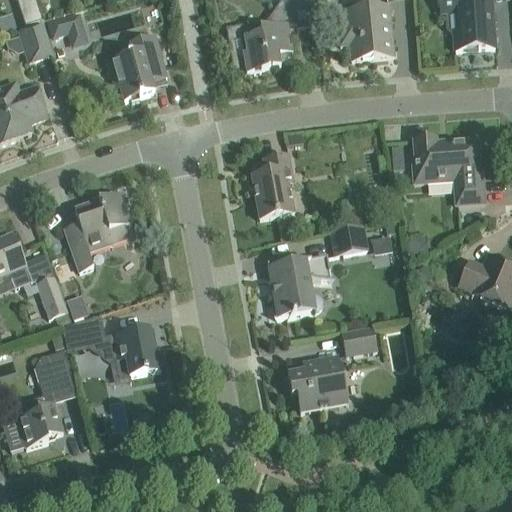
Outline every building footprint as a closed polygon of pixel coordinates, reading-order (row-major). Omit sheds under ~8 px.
[(34,0),(15,0),(26,31),(43,25),(34,0)] [(250,43),(230,46),(233,61),(235,75),(245,73),(246,81),(268,77),(268,74),(281,71),(280,69),(280,66),(282,66),(285,58),(293,57),(290,37),(289,33),(315,29),(309,0),(298,0),(283,3),(285,11),(276,13),(267,25),(269,32),(260,33),(261,41),(250,43)] [(439,0),(440,18),(446,18),(459,17),(460,37),(454,37),(454,40),(455,56),(495,53),(495,49),(493,33),(491,0),(439,0)] [(350,50),(351,66),(393,62),(388,10),(346,14),(347,27),(338,28),(340,51),(350,50)] [(78,16),(47,25),(52,43),(68,39),(84,34),(78,16)] [(27,69),(54,62),(44,29),(18,36),(27,69)] [(123,62),(108,66),(112,82),(117,81),(119,88),(124,107),(155,99),(152,87),(167,83),(161,64),(155,39),(129,48),(131,54),(121,57),(123,62)] [(19,97),(15,86),(0,91),(0,151),(31,140),(28,130),(47,123),(40,105),(35,90),(19,97)] [(478,147),(468,147),(468,144),(451,145),(452,152),(437,154),(436,143),(413,145),(415,163),(412,164),(414,189),(430,188),(430,182),(454,181),(456,210),(484,208),(483,182),(478,182),(477,168),(479,168),(478,147)] [(263,165),(266,179),(251,182),(259,225),(279,222),(294,219),(289,189),(293,188),(292,180),(288,161),(263,165)] [(125,232),(130,231),(119,200),(74,215),(79,229),(78,229),(79,233),(66,237),(72,255),(80,278),(93,273),(88,257),(98,254),(110,249),(129,243),(125,232)] [(362,216),(347,219),(350,232),(364,229),(362,216)] [(333,261),(367,255),(363,230),(328,237),(333,261)] [(0,292),(12,287),(15,295),(23,291),(23,293),(27,302),(38,297),(35,290),(34,291),(32,287),(26,272),(24,268),(21,260),(13,241),(12,242),(0,247),(0,246),(0,292)] [(375,244),(375,256),(391,256),(392,245),(375,244)] [(326,262),(288,269),(268,273),(277,325),(316,318),(319,315),(321,311),(320,306),(318,302),(315,301),(312,300),(309,283),(330,285),(326,262)] [(469,266),(459,292),(472,298),(472,299),(509,315),(511,309),(511,270),(496,264),(491,275),(469,266)] [(426,271),(415,275),(419,285),(430,281),(426,271)] [(66,318),(54,283),(35,290),(38,297),(48,325),(54,322),(59,334),(70,330),(66,318)] [(70,330),(63,333),(67,352),(77,350),(90,348),(115,365),(118,382),(129,380),(129,382),(147,379),(152,382),(156,377),(161,376),(160,371),(163,366),(158,363),(157,358),(153,358),(149,334),(111,341),(105,342),(102,343),(99,341),(95,322),(70,330)] [(345,362),(376,357),(371,332),(340,338),(345,362)] [(62,339),(52,342),(56,355),(66,352),(62,339)] [(40,363),(34,374),(38,388),(43,402),(51,400),(47,385),(65,380),(72,378),(66,356),(58,358),(40,363)] [(291,402),(296,401),(300,418),(348,410),(339,363),(302,369),(304,377),(287,380),(291,402)] [(16,418),(16,419),(16,420),(16,421),(17,423),(17,424),(17,425),(20,435),(26,454),(48,448),(47,443),(63,438),(57,419),(54,408),(51,400),(43,402),(28,406),(23,408),(22,408),(21,409),(20,410),(19,411),(19,412),(18,413),(17,414),(17,415),(17,416),(16,417),(16,418)]
